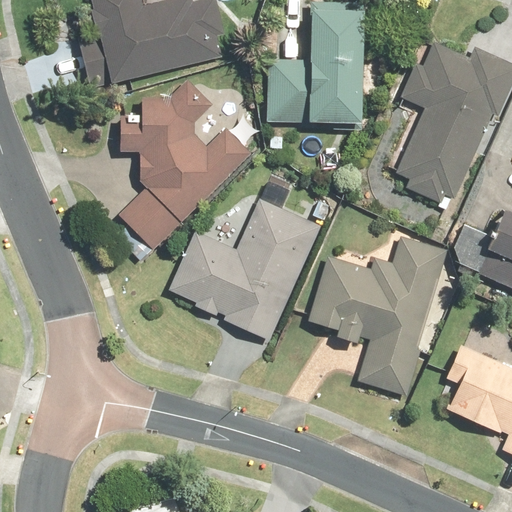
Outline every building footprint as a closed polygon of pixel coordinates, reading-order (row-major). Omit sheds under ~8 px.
[(138,0),(89,0),(98,39),(78,44),(86,77),(105,72),(108,86),(216,60),(210,33),(219,31),(211,0),(161,0),(140,5),(138,0)] [(265,58),(263,122),(359,124),(362,3),(305,2),(304,59),(265,58)] [(511,73),(511,64),(468,46),(462,59),(429,45),(419,67),(410,63),(395,97),(421,109),(394,171),(404,176),(399,188),(453,211),(511,73)] [(166,98),(137,97),(137,116),(116,116),(114,151),(136,152),(136,171),(142,185),(112,215),(150,253),(250,154),(224,128),(203,149),(188,134),(214,108),(186,79),(166,98)] [(232,250),(193,232),(166,290),(192,302),(190,308),(265,343),(319,227),(280,209),(288,191),(265,180),(232,250)] [(511,219),(495,213),(480,250),(511,262),(511,282),(508,292),(511,293),(511,219)] [(365,272),(325,259),(305,323),(334,331),(332,338),(353,344),(355,336),(368,340),(356,380),(403,394),(447,250),(398,236),(389,266),(369,260),(365,272)] [(511,373),(460,348),(434,400),(507,436),(499,451),(511,457),(511,373)]
